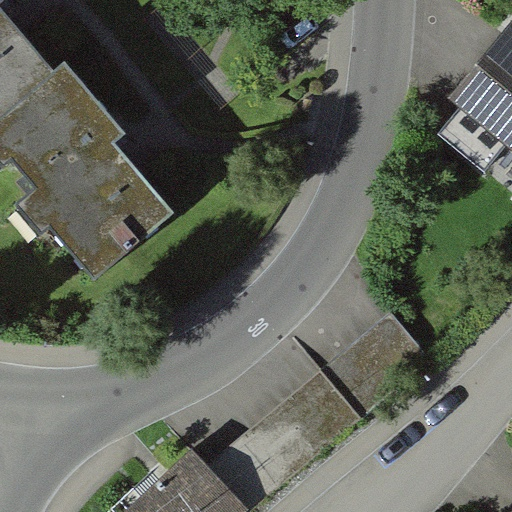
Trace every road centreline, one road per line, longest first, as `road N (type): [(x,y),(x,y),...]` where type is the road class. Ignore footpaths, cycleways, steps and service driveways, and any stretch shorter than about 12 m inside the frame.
road 1 (residential): [(387,0),(362,167),(322,250),(286,297),(207,362),(160,385),(105,402),(30,404)]
road 2 (residential): [(354,511),(511,355)]
